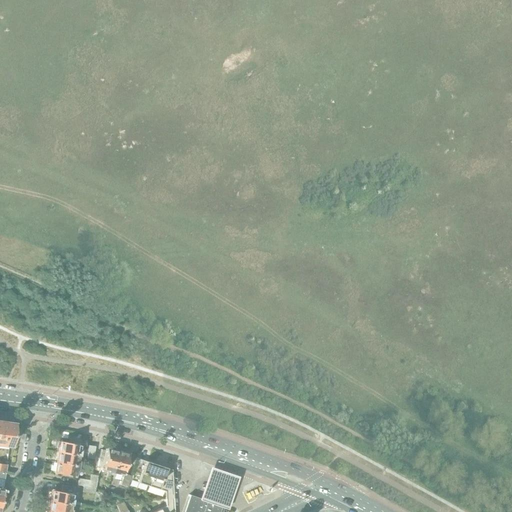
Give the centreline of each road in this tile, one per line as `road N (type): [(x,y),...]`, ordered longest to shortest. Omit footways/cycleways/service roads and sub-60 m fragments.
road 1 (track): [(511,475),(58,200),(0,187)]
road 2 (unknown): [(487,511),(310,411),(117,328),(0,267)]
road 3 (secondary): [(316,487),(152,428),(36,404)]
